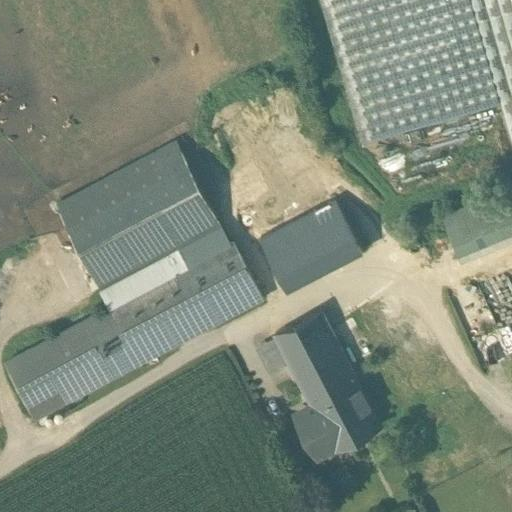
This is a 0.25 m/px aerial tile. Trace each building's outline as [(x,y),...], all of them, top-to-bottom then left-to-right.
[(511,0),(320,0),(363,141),(500,103),(511,141),(511,0)] [(58,202),(109,306),(139,362),(262,297),(233,241),(230,243),(175,140),(58,202)] [(511,188),(442,217),(459,257),(511,235),(511,188)] [(335,200),(262,238),(288,288),(289,287),(362,250),(335,200)] [(109,306),(6,361),(36,417),(139,362),(109,306)] [(275,332),(313,405),(358,382),(360,381),(332,328),(331,329),(321,309),(275,332)] [(358,382),(313,405),(312,409),(315,416),(307,421),(306,424),(302,426),(317,456),(335,446),(336,448),(381,424),(358,382)]
